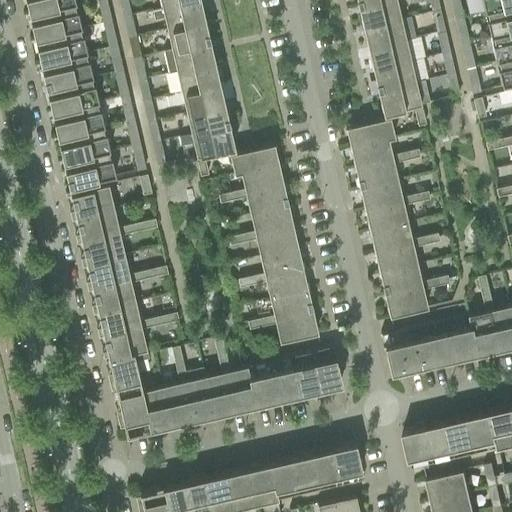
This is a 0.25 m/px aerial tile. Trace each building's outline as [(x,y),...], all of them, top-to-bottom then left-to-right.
[(24,0),(28,12),(75,1),(74,0),(24,0)] [(98,2),(102,21),(110,20),(106,0),(98,2)] [(118,0),(121,10),(129,8),(126,0),(118,0)] [(186,0),(161,6),(151,8),(153,18),(163,16),(166,27),(203,18),(199,0),(186,0)] [(222,0),(230,37),(254,33),(250,12),(248,13),(245,0),(222,0)] [(377,0),(357,5),(362,26),(400,17),(395,0),(377,0)] [(449,0),(454,18),(462,16),(458,0),(449,0)] [(511,0),(480,0),(483,10),(486,9),(511,3),(511,0)] [(29,20),(33,37),(80,26),(76,9),(74,9),(73,2),(75,2),(75,1),(28,12),(28,13),(34,11),(36,18),(29,20)] [(487,18),(485,18),(489,35),(491,34),(511,29),(511,3),(486,9),(486,10),(486,11),(487,18)] [(122,15),(125,31),(134,29),(130,13),(122,15)] [(432,15),(435,31),(444,29),(440,13),(432,15)] [(400,17),(362,26),(367,47),(405,38),(414,36),(409,15),(400,17)] [(163,49),(163,50),(208,39),(203,18),(166,27),(170,47),(163,49)] [(455,23),(459,42),(467,40),(463,21),(455,23)] [(103,26),(108,46),(116,44),(112,25),(103,26)] [(35,44),(39,61),(86,50),(82,33),(80,34),(78,27),(80,26),(33,37),(40,36),(41,43),(35,44)] [(493,42),(491,43),(495,59),(497,59),(511,55),(511,29),(491,34),(491,35),(492,37),(493,42)] [(127,36),(130,52),(138,50),(135,34),(127,36)] [(437,36),(440,52),(449,50),(445,34),(437,36)] [(367,47),(372,68),(410,59),(405,38),(367,47)] [(163,50),(168,71),(213,60),(208,39),(163,50)] [(460,47),(465,67),(473,65),(469,45),(460,47)] [(109,51),(114,71),(122,69),(117,49),(109,51)] [(41,69),(45,86),(91,75),(88,58),(85,59),(84,52),(86,51),(86,50),(39,61),(39,62),(45,60),(47,68),(41,69)] [(131,57),(135,73),(143,71),(140,55),(131,57)] [(442,57),(445,73),(453,71),(450,55),(442,57)] [(499,67),(497,67),(501,84),(511,81),(511,55),(497,59),(499,67)] [(372,68),(377,89),(414,80),(410,59),(372,68)] [(175,70),(180,90),(218,81),(213,60),(168,71),(168,72),(175,70)] [(466,72),(471,92),(479,90),(474,70),(466,72)] [(115,76),(119,95),(127,93),(123,74),(115,76)] [(46,94),(50,110),(97,100),(94,83),(91,84),(89,76),(92,76),(91,75),(45,86),(51,85),(53,92),(46,94)] [(447,79),(450,95),(458,93),(455,77),(447,79)] [(414,80),(377,89),(382,111),(420,102),(428,100),(423,78),(414,80)] [(138,83),(141,99),(149,97),(146,81),(138,83)] [(180,90),(185,111),(223,102),(218,81),(180,90)] [(472,97),(476,116),(484,114),(480,95),(472,97)] [(120,100),(125,120),(133,118),(129,98),(120,100)] [(52,118),(56,135),(103,124),(99,108),(97,108),(95,101),(97,100),(50,110),(50,111),(57,110),(59,117),(52,118)] [(142,104),(146,120),(154,118),(151,102),(142,104)] [(185,111),(190,132),(228,124),(223,102),(185,111)] [(413,109),(417,124),(425,122),(421,107),(413,109)] [(344,125),(349,144),(393,134),(388,115),(344,125)] [(126,125),(131,144),(139,142),(134,123),(126,125)] [(147,125),(151,141),(159,139),(155,123),(147,125)] [(58,143),(62,160),(108,149),(105,132),(102,133),(101,125),(103,125),(103,124),(56,135),(56,136),(63,134),(64,141),(58,143)] [(190,132),(178,135),(182,155),(195,153),(195,154),(233,145),(228,124),(190,132)] [(511,133),(502,136),(504,144),(511,142),(511,133)] [(349,144),(354,165),(392,157),(391,153),(387,137),(393,135),(393,134),(349,144)] [(486,148),(504,144),(502,136),(484,140),(486,148)] [(233,171),(277,161),(272,141),(228,152),(233,171)] [(152,147),(156,163),(164,161),(160,145),(152,147)] [(132,149),(136,169),(144,167),(140,147),(132,149)] [(404,150),(406,158),(419,155),(417,147),(404,150)] [(108,149),(62,160),(68,159),(70,166),(63,167),(68,185),(114,174),(110,157),(108,157),(106,150),(109,149),(108,149)] [(354,165),(359,186),(397,178),(393,161),(406,158),(404,150),(391,153),(392,157),(354,165)] [(196,159),(199,174),(207,172),(204,157),(196,159)] [(244,191),(282,182),(277,161),(233,171),(233,172),(239,171),(243,187),(217,193),(219,201),(245,195),(244,191)] [(138,175),(142,193),(150,191),(146,173),(138,175)] [(359,186),(363,208),(401,199),(401,195),(397,178),(359,186)] [(69,191),(75,215),(113,206),(107,182),(69,191)] [(249,212),(287,203),(282,182),(244,191),(245,195),(249,212)] [(497,195),(511,191),(511,183),(495,187),(497,195)] [(413,192),(415,200),(428,197),(426,189),(413,192)] [(363,208),(368,229),(406,220),(402,203),(415,200),(413,192),(401,195),(401,199),(363,208)] [(254,233),(292,224),(287,203),(249,212),(253,229),(240,232),(242,240),(254,237),(254,233)] [(75,215),(80,238),(118,230),(117,225),(113,206),(75,215)] [(135,221),(137,229),(156,225),(154,217),(135,221)] [(368,229),(373,250),(411,241),(410,237),(406,220),(368,229)] [(80,238),(85,262),(123,253),(119,233),(137,229),(135,221),(117,225),(118,230),(80,238)] [(258,254),(296,245),(292,224),(254,233),(254,237),(258,254)] [(423,234),(425,242),(438,238),(436,231),(423,234)] [(229,243),(242,240),(240,232),(227,235),(229,243)] [(373,250),(378,271),(416,262),(412,245),(425,242),(423,234),(410,237),(411,241),(373,250)] [(263,275),(301,266),(296,245),(258,254),(262,271),(250,274),(251,282),(264,279),(263,275)] [(85,262),(91,285),(129,276),(128,272),(123,253),(85,262)] [(378,271),(383,292),(421,283),(420,279),(416,262),(378,271)] [(146,268),(148,276),(166,271),(165,264),(146,268)] [(268,296),(306,287),(301,266),(263,275),(264,279),(268,296)] [(91,285),(96,308),(134,299),(129,280),(148,276),(146,268),(128,272),(129,276),(91,285)] [(446,273),(433,276),(435,284),(448,281),(446,273)] [(476,275),(480,291),(488,289),(484,273),(476,275)] [(238,285),(251,282),(250,274),(236,277),(238,285)] [(421,283),(383,292),(388,314),(426,305),(422,287),(435,284),(433,276),(420,279),(421,283)] [(261,324),(274,321),(273,317),(311,308),(306,287),(268,296),(272,313),(259,316),(261,324)] [(480,291),(483,308),(487,307),(496,345),(511,341),(511,317),(508,302),(491,306),(488,289),(480,291)] [(96,308),(102,332),(139,323),(138,319),(134,299),(96,308)] [(483,308),(466,312),(475,350),(496,345),(487,307),(483,308)] [(273,317),(274,321),(278,339),(316,330),(311,308),(273,317)] [(157,315),(159,322),(177,318),(175,310),(157,315)] [(466,312),(445,317),(454,355),(475,350),(466,312)] [(102,332),(107,355),(132,349),(145,346),(140,327),(159,322),(157,315),(138,319),(139,323),(102,332)] [(248,327),(261,324),(259,316),(246,319),(248,327)] [(445,317),(424,322),(432,360),(454,355),(445,317)] [(424,322),(402,327),(411,365),(432,360),(424,322)] [(411,365),(402,327),(380,332),(389,370),(411,365)] [(212,336),(216,353),(224,351),(220,334),(212,336)] [(309,348),(318,386),(340,381),(331,343),(309,348)] [(170,346),(174,362),(182,361),(178,344),(170,346)] [(145,346),(132,349),(132,350),(132,352),(134,359),(147,356),(145,346)] [(287,353),(296,391),(318,386),(309,348),(287,353)] [(132,349),(107,355),(111,372),(112,378),(109,379),(108,379),(110,389),(115,388),(116,392),(140,387),(132,352),(132,350),(132,349)] [(224,368),(232,406),(253,401),(245,363),(228,367),(224,351),(216,353),(220,369),(224,368)] [(266,358),(275,396),(296,391),(287,353),(266,358)] [(245,363),(253,401),(275,396),(266,358),(245,363)] [(174,362),(178,379),(182,378),(190,416),(211,411),(201,365),(184,369),(182,361),(174,362)] [(201,365),(211,411),(232,406),(224,368),(220,369),(204,373),(202,365),(201,365)] [(178,379),(161,383),(169,420),(190,416),(182,378),(178,379)] [(161,383),(140,387),(148,425),(169,420),(161,383)] [(140,387),(116,392),(121,415),(116,416),(119,426),(123,425),(125,431),(148,425),(140,387)] [(497,446),(511,443),(511,413),(510,404),(489,409),(497,446)] [(476,451),(497,446),(489,409),(467,413),(476,451)] [(455,456),(476,451),(467,413),(446,418),(455,456)] [(433,461),(455,456),(446,418),(425,423),(433,461)] [(411,466),(433,461),(425,423),(402,429),(411,466)] [(331,445),(340,483),(362,478),(354,440),(331,445)] [(310,450),(319,488),(340,483),(331,445),(310,450)] [(288,455),(297,493),(319,488),(310,450),(288,455)] [(267,460),(276,498),(297,493),(288,455),(267,460)] [(246,465),(255,502),(276,498),(267,460),(246,465)] [(483,463),(486,476),(494,474),(491,461),(483,463)] [(225,469),(234,507),(255,502),(246,465),(225,469)] [(426,476),(431,500),(469,491),(463,467),(426,476)] [(204,474),(212,511),(213,511),(234,507),(225,469),(204,474)] [(511,470),(503,472),(505,480),(511,478),(511,470)] [(183,479),(190,511),(212,511),(204,474),(183,479)] [(162,484),(168,511),(190,511),(183,479),(162,484)] [(488,485),(491,498),(499,496),(496,483),(488,485)] [(142,505),(143,511),(168,511),(162,484),(138,490),(139,495),(135,496),(137,506),(142,505)] [(431,500),(433,511),(473,511),(474,511),(469,491),(431,500)] [(316,502),(318,511),(357,511),(354,493),(316,502)]
